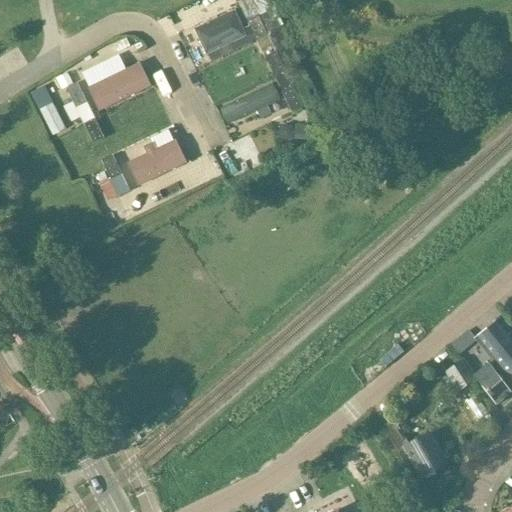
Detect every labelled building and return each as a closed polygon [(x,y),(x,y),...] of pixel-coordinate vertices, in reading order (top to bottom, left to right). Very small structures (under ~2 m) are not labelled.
[(194,26),(229,11),(223,0),(203,0),(182,9),(191,30),(195,28),(194,26)] [(243,0),(238,3),(256,41),(283,28),(269,0),(243,0)] [(247,38),(234,12),(193,32),(206,58),(247,38)] [(276,52),(264,58),(291,112),(304,106),(306,110),(314,106),(307,90),(312,88),(301,64),(286,72),(276,52)] [(86,92),(99,117),(151,91),(139,66),(86,92)] [(80,118),(84,127),(92,145),(104,139),(95,120),(87,102),(86,102),(77,83),(66,89),(72,102),(64,106),(72,122),(80,118)] [(219,112),(228,129),(280,103),(272,86),(219,112)] [(53,104),(39,111),(52,136),(66,129),(53,104)] [(126,166),(137,189),(185,165),(175,143),(126,166)] [(112,154),(100,160),(118,198),(130,192),(112,154)] [(489,358),(511,385),(511,339),(498,319),(475,338),(489,358)] [(474,380),(462,360),(444,373),(458,394),(474,380)] [(473,377),(494,405),(510,393),(488,365),(473,377)] [(445,463),(428,434),(407,446),(392,420),(380,430),(404,468),(411,464),(419,477),(445,463)]
